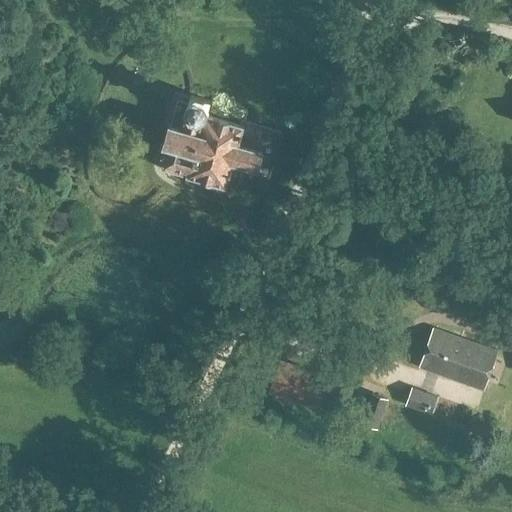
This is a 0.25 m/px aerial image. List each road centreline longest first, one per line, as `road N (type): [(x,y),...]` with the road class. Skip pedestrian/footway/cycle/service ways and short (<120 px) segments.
road 1 (track): [(363,31),(198,20),(166,0)]
road 2 (track): [(386,371),(412,328),(428,319),(511,337)]
